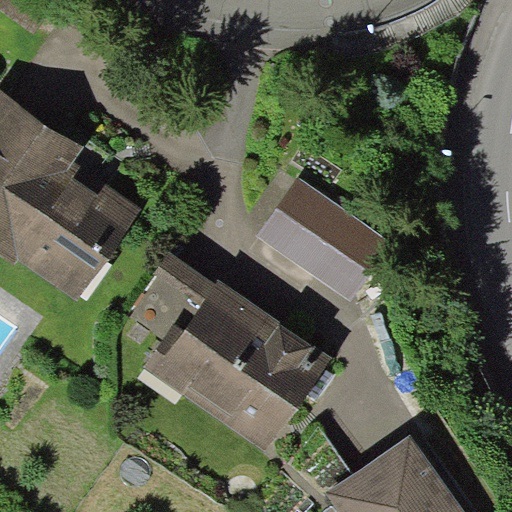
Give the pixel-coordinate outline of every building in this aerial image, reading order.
[(83,147),(0,88),(0,254),(14,264),(18,260),(77,299),(143,211),(72,161),(83,147)] [(389,238),(299,175),(257,235),(347,297),(389,238)] [(202,306),(216,285),(170,251),(155,271),(202,306)] [(333,358),(220,280),(216,285),(202,306),(184,331),(174,325),(144,369),(266,454),(309,394),(325,369),(333,358)] [(334,375),(325,369),(309,394),(318,400),(334,375)] [(465,511),(411,433),(327,492),(340,511),(465,511)]
